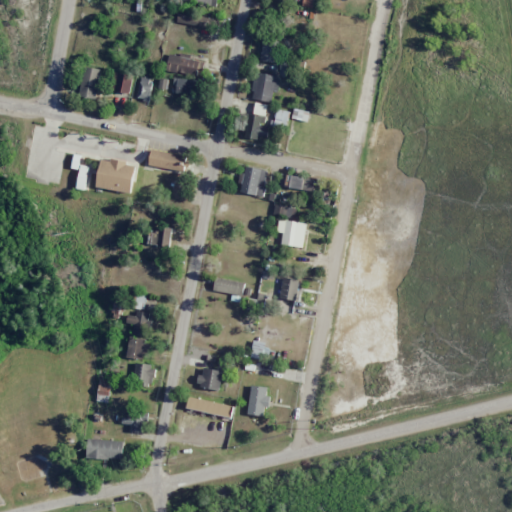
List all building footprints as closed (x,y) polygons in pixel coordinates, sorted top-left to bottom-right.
[(212,29),(214,20),(183,15),(181,23),(212,29)] [(278,44),(263,42),(260,61),(276,63),(278,44)] [(190,56),(169,53),(166,71),(200,76),(203,62),(190,59),(190,56)] [(101,70),(85,66),(79,96),(95,100),(101,70)] [(271,102),(272,92),(276,93),(279,76),(256,73),(252,99),(271,102)] [(130,93),(132,74),(116,74),(114,92),(130,93)] [(149,100),(152,78),(140,77),(138,99),(149,100)] [(198,95),(198,79),(177,78),(176,94),(198,95)] [(267,105),(252,102),(246,136),(267,140),(269,126),(264,125),(267,105)] [(287,127),(288,111),(275,110),(274,126),(287,127)] [(148,165),(184,172),(187,157),(152,149),(148,165)] [(131,193),(136,164),(112,160),(112,162),(101,160),(96,187),(131,193)] [(77,189),(85,189),(88,166),(79,165),(77,189)] [(262,197),(268,172),(246,166),(240,192),(262,197)] [(314,180),(289,175),(287,187),(312,191),(314,180)] [(273,215),(294,219),(296,209),(276,204),(273,215)] [(281,245),(303,246),(305,222),(279,220),(278,232),(283,233),(281,245)] [(149,228),(148,245),(170,246),(171,229),(149,228)] [(242,296),(245,284),(216,278),(213,290),(242,296)] [(298,280),(282,278),(280,299),(296,300),(298,280)] [(144,310),(146,295),(136,295),(134,309),(144,310)] [(147,337),(151,315),(129,312),(126,334),(147,337)] [(145,360),(147,339),(129,337),(126,358),(145,360)] [(267,344),(253,341),(250,356),(264,359),(267,344)] [(133,381),(153,383),(155,366),(136,364),(133,381)] [(219,391),(223,371),(201,367),(198,387),(219,391)] [(269,388),(251,385),(247,414),(263,417),(265,407),(266,407),(269,388)] [(186,408),(231,418),(234,407),(189,396),(186,408)] [(87,458),(122,460),(123,440),(88,438),(87,458)]
